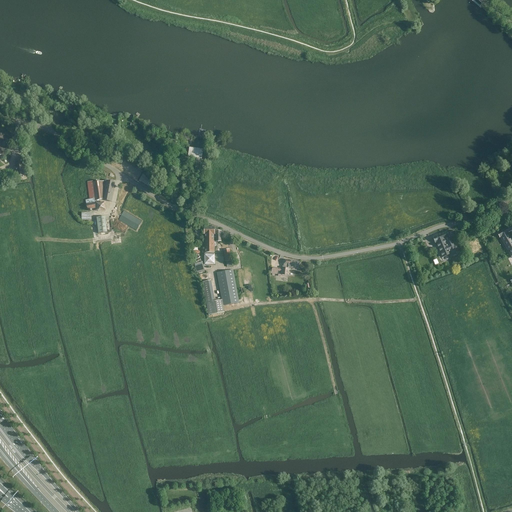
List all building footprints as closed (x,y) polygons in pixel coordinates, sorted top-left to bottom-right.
[(189,149),(188,157),(197,159),(195,171),(199,172),(201,163),(198,162),(199,159),(201,159),(203,151),(189,149)] [(15,171),(17,171),(18,176),(23,175),(22,163),(21,161),(19,161),(16,161),(16,164),(17,167),(14,167),(15,171)] [(96,209),(95,201),(104,199),(104,201),(111,202),(115,182),(106,181),(102,182),(93,183),(93,181),(87,182),(90,199),(85,200),(88,210),(96,209)] [(96,203),(97,212),(106,211),(105,202),(96,203)] [(119,220),(136,230),(141,221),(124,211),(122,214),(119,220)] [(105,217),(96,218),(98,234),(107,233),(105,217)] [(511,239),(508,233),(511,230),(511,228),(510,226),(497,234),(511,258),(511,257),(511,239)] [(205,235),(205,253),(214,253),(214,242),(214,235),(215,234),(214,227),(204,227),(204,235),(205,235)] [(439,231),(440,234),(443,239),(444,240),(446,239),(447,243),(445,244),(451,257),(458,254),(456,249),(457,248),(456,246),(455,247),(453,240),(450,241),(449,237),(446,231),(441,233),(440,231),(439,231)] [(443,239),(440,234),(432,237),(435,243),(436,242),(439,249),(438,249),(439,251),(440,251),(442,257),(449,254),(452,260),(451,257),(445,244),(447,243),(446,239),(444,240),(443,239)] [(226,262),(227,267),(232,266),(232,265),(229,250),(226,250),(223,251),(224,255),(225,262),(226,262)] [(215,256),(215,255),(205,255),(204,255),(204,263),(204,265),(214,265),(214,264),(215,264),(215,256)] [(272,272),(271,274),(277,275),(278,271),(279,271),(278,275),(280,275),(280,277),(283,277),(283,275),(288,276),(289,269),(289,268),(299,269),(299,263),(284,261),(284,265),(283,268),(282,267),(282,269),(273,268),(272,267),(272,269),(272,272)] [(204,272),(202,263),(194,265),(196,273),(200,273),(204,272)] [(211,281),(202,282),(206,303),(207,308),(208,316),(209,316),(225,313),(224,312),(224,308),(223,306),(239,303),(233,270),(217,273),(222,300),(215,302),(211,281)]
